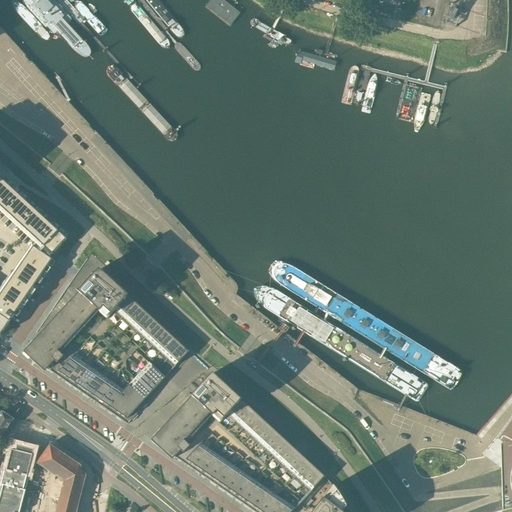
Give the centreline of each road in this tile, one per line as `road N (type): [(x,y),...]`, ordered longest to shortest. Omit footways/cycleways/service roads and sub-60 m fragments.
road 1 (residential): [(235,511),(8,351)]
road 2 (residential): [(471,2),(461,30),(440,34),(305,0)]
road 3 (secondary): [(118,461),(0,376)]
